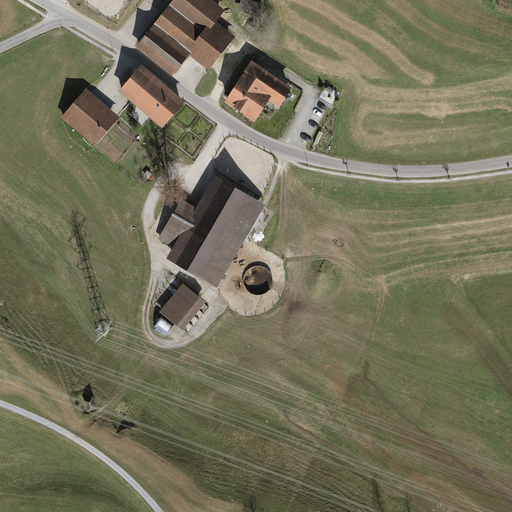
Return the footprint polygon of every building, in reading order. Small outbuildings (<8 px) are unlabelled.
[(220,14),(202,0),(175,0),(153,29),(152,28),(139,45),(174,73),(189,55),(206,68),(229,40),(211,26),(220,14)] [(259,7),(244,2),(242,10),(257,15),(259,7)] [(289,89),(252,65),(228,101),(254,119),(269,97),(279,104),(289,89)] [(140,68),(121,89),(163,124),(181,103),(140,68)] [(119,116),(85,88),(61,118),(95,145),(119,116)] [(166,258),(216,287),(265,204),(260,202),(215,175),(196,207),(182,199),(158,239),(173,248),(166,258)] [(183,283),(160,311),(183,330),(206,302),(183,283)] [(162,316),(156,325),(166,332),(173,323),(162,316)] [(92,397),(82,400),(86,412),(96,409),(92,397)]
